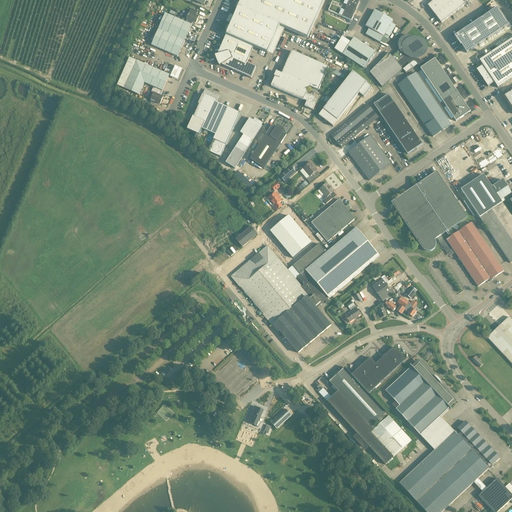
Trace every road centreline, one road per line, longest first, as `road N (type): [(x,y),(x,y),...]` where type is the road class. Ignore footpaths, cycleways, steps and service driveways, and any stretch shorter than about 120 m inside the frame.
road 1 (unclassified): [(367,199),(289,110),(191,67)]
road 2 (unclassified): [(376,335),(308,374),(234,288)]
road 3 (unknown): [(308,374),(317,400),(385,473),(395,474),(420,451)]
road 4 (unknown): [(411,170),(375,107),(385,94),(433,156)]
road 5 (unclassified): [(491,118),(433,34),(392,0)]
road 6 (unclassified): [(456,323),(367,199)]
road 7 (unclassified): [(367,199),(491,118)]
